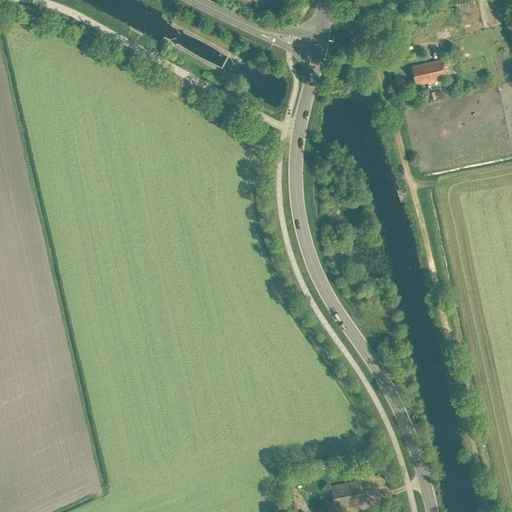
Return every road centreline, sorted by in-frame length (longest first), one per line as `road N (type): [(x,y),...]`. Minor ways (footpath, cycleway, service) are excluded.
road 1 (track): [(487,511),(376,62),(356,32),(324,16)]
road 2 (primary): [(431,511),(397,406),(307,251),(295,188),(298,132)]
road 3 (unclassified): [(298,132),(89,21),(31,0)]
